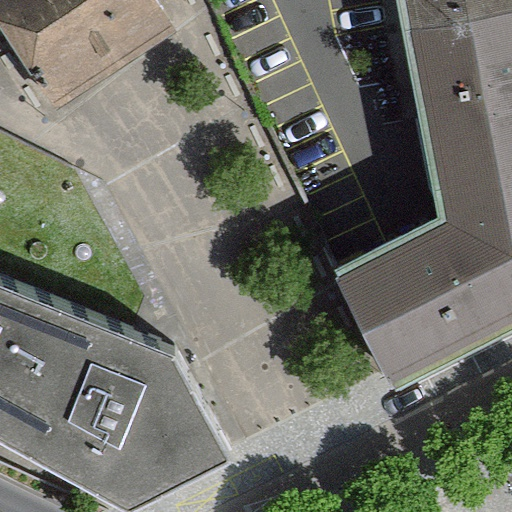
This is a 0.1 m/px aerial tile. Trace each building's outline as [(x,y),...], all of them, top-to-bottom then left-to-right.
[(0,0),(0,16),(55,100),(175,21),(160,0),(0,0)] [(511,0),(411,0),(415,19),(511,0)] [(447,179),(457,177),(511,166),(511,0),(415,19),(445,167),(447,179)] [(0,270),(180,345),(104,179),(0,126),(0,270)] [(461,207),(341,266),(396,368),(511,307),(511,166),(457,177),(461,207)] [(447,179),(445,167),(324,231),(341,266),(461,207),(457,177),(447,179)] [(234,447),(180,345),(0,270),(0,428),(131,501),(234,447)]
